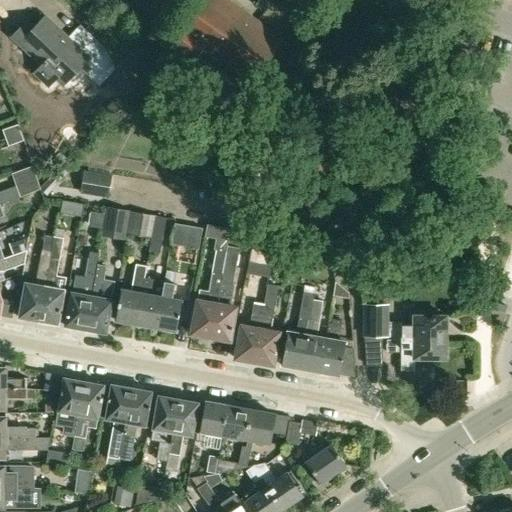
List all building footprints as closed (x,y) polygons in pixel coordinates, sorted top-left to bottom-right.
[(251,87),(282,39),(224,0),(203,0),(172,45),(194,61),(200,52),(251,87)] [(120,62),(95,39),(83,52),(44,15),(31,29),(24,22),(10,36),(40,65),(33,73),(49,87),(56,80),(63,87),(80,69),(97,86),(120,62)] [(400,162),(407,141),(373,129),(366,150),(400,162)] [(195,153),(200,143),(188,137),(183,147),(170,174),(182,180),(195,153)] [(322,161),(293,166),(281,167),(291,225),(332,219),(322,161)] [(33,165),(13,173),(18,185),(22,197),(42,190),(41,187),(33,165)] [(81,191),(109,196),(112,176),(84,171),(81,191)] [(431,198),(422,201),(429,219),(438,216),(431,198)] [(61,199),(59,212),(66,213),(68,200),(61,199)] [(484,220),(484,201),(481,201),(481,199),(461,199),(462,220),(484,220)] [(129,211),(107,207),(102,235),(125,239),(129,211)] [(410,220),(406,207),(399,209),(400,212),(381,219),(384,229),(410,220)] [(152,238),(156,216),(131,211),(127,234),(152,238)] [(156,216),(152,238),(150,251),(161,253),(167,218),(156,216)] [(199,249),(203,228),(175,223),(171,244),(199,249)] [(225,251),(226,246),(228,246),(231,229),(207,224),(205,237),(216,239),(214,249),(215,249),(225,251)] [(345,254),(357,253),(355,232),(322,245),(322,256),(330,255),(330,266),(345,265),(345,254)] [(31,319),(38,320),(50,257),(54,237),(44,235),(35,284),(25,282),(19,316),(22,317),(21,319),(31,321),(31,319)] [(50,257),(38,320),(45,321),(45,324),(53,325),(53,322),(56,323),(63,289),(65,277),(56,275),(59,258),(63,238),(54,237),(52,245),(50,257)] [(271,265),(274,250),(275,245),(253,241),(249,261),(271,265)] [(223,274),(220,274),(219,283),(210,337),(229,340),(235,307),(230,306),(233,285),(232,285),(239,248),(228,246),(226,246),(225,251),(227,252),(223,274)] [(198,289),(190,333),(210,337),(219,283),(220,274),(223,274),(227,252),(225,251),(215,249),(207,291),(198,289)] [(3,258),(0,259),(0,270),(2,270),(2,272),(24,264),(27,250),(3,258)] [(79,326),(85,327),(95,272),(97,264),(99,254),(89,252),(84,277),(74,275),(65,324),(67,325),(67,327),(79,329),(79,326)] [(391,256),(367,256),(367,279),(391,278),(391,256)] [(97,264),(85,327),(91,328),(90,332),(102,334),(102,331),(104,332),(113,281),(104,279),(106,266),(97,264)] [(135,323),(144,276),(145,276),(147,266),(135,264),(130,286),(122,285),(115,320),(118,321),(117,323),(128,325),(129,322),(135,323)] [(144,276),(135,323),(142,324),(142,327),(151,329),(152,325),(154,326),(160,293),(162,279),(145,276),(144,276)] [(160,293),(154,326),(161,327),(161,329),(171,331),(172,329),(174,330),(180,296),(171,295),(174,281),(162,279),(160,293)] [(334,295),(348,298),(348,291),(336,281),(334,295)] [(253,361),(272,364),(278,332),(269,330),(277,286),(267,284),(264,303),(263,307),(253,361)] [(293,366),(300,368),(312,293),(301,291),(294,330),(287,329),(281,363),(284,364),(283,367),(292,369),(293,366)] [(313,293),(312,293),(300,368),(306,369),(306,371),(317,373),(317,370),(319,371),(325,336),(316,334),(322,301),(312,299),(313,293)] [(234,357),(253,361),(263,307),(264,303),(253,301),(249,326),(240,325),(234,357)] [(389,336),(389,337),(444,337),(443,316),(411,316),(412,326),(400,326),(400,323),(389,323),(389,304),(362,304),(362,336),(361,336),(361,337),(379,337),(379,336),(389,336)] [(0,315),(12,318),(14,308),(0,305),(0,315)] [(327,322),(325,336),(319,371),(326,372),(325,374),(336,376),(336,374),(338,374),(343,347),(352,348),(352,341),(337,338),(340,321),(330,319),(330,323),(327,322)] [(379,337),(361,337),(364,364),(380,364),(379,337)] [(444,358),(444,337),(389,337),(389,339),(385,339),(385,343),(383,343),(383,351),(399,351),(399,370),(413,370),(413,358),(444,358)] [(0,388),(27,389),(27,378),(6,378),(6,368),(0,367),(0,388)] [(46,373),(43,391),(57,393),(60,375),(46,373)] [(63,434),(73,436),(83,382),(77,380),(75,378),(68,376),(66,378),(64,378),(56,421),(65,423),(63,434)] [(101,385),(99,382),(92,381),(90,383),(83,382),(73,436),(84,437),(86,427),(96,428),(103,385),(101,385)] [(131,388),(111,384),(105,418),(114,420),(110,441),(107,456),(118,458),(121,443),(131,388)] [(0,409),(5,410),(5,399),(35,400),(35,389),(27,389),(0,388),(0,409)] [(151,391),(131,388),(121,443),(133,445),(137,424),(145,425),(151,391)] [(169,398),(170,395),(161,393),(160,397),(158,396),(151,439),(160,441),(156,459),(167,461),(177,399),(169,398)] [(177,399),(167,461),(166,467),(176,469),(183,434),(192,435),(198,402),(196,402),(197,400),(187,398),(186,401),(177,399)] [(221,438),(227,406),(206,402),(200,435),(221,438)] [(45,404),(45,412),(53,412),(53,404),(45,404)] [(248,409),(227,406),(221,438),(246,443),(249,425),(246,424),(248,409)] [(274,414),(248,409),(246,424),(249,425),(246,443),(245,447),(241,446),(238,462),(237,470),(247,468),(252,443),(264,445),(265,442),(269,443),(274,414)] [(0,437),(27,437),(35,438),(35,436),(40,436),(40,429),(35,429),(35,427),(27,427),(27,426),(5,426),(5,417),(0,416),(0,437)] [(289,421),(286,435),(285,442),(296,444),(300,423),(289,421)] [(35,438),(27,437),(0,437),(0,457),(4,458),(4,448),(27,448),(46,449),(48,439),(35,438)] [(305,463),(319,483),(344,465),(330,445),(305,463)] [(295,454),(287,459),(295,470),(303,465),(295,454)] [(207,471),(215,473),(218,459),(218,457),(210,455),(207,471)] [(238,462),(218,459),(215,473),(237,470),(238,462)] [(84,461),(83,469),(91,471),(93,463),(84,461)] [(264,462),(255,468),(267,486),(282,508),(301,495),(295,486),(299,483),(289,470),(276,479),(264,462)] [(4,466),(0,465),(0,486),(25,487),(28,487),(32,487),(32,466),(24,466),(4,466)] [(78,468),(75,491),(87,492),(91,471),(83,469),(78,468)] [(247,473),(256,486),(244,494),(247,498),(256,511),(276,511),(282,508),(267,486),(255,468),(247,473)] [(206,482),(210,487),(223,480),(219,473),(204,476),(207,482),(206,482)] [(227,511),(221,502),(210,487),(206,482),(199,488),(216,511),(214,511),(227,511)] [(139,483),(136,504),(159,501),(160,500),(161,490),(162,487),(139,483)] [(0,508),(4,508),(28,508),(28,487),(25,487),(0,486),(0,508)] [(135,489),(117,486),(114,504),(131,507),(135,489)] [(232,490),(218,499),(221,502),(227,511),(256,511),(247,498),(243,501),(241,498),(239,500),(232,490)] [(181,511),(173,498),(160,501),(167,511),(181,511)] [(167,511),(160,501),(152,503),(157,511),(167,511)]
